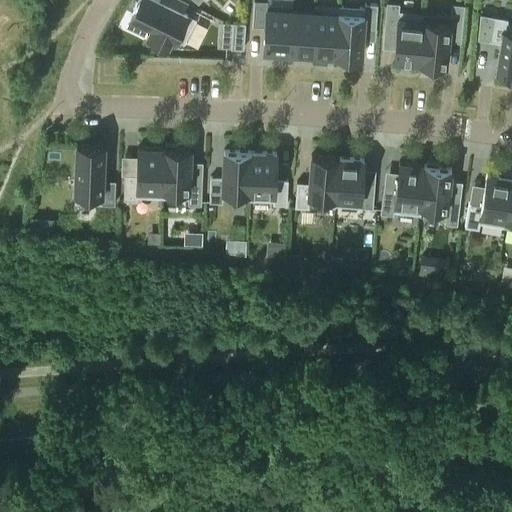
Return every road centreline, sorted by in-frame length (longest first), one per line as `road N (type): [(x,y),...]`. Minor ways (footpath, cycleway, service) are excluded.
road 1 (residential): [(104,0),(77,55),(70,103),(359,118),(511,138)]
road 2 (residential): [(451,416),(0,441)]
